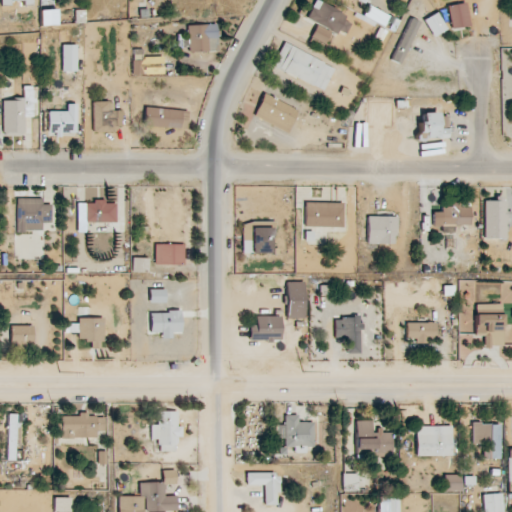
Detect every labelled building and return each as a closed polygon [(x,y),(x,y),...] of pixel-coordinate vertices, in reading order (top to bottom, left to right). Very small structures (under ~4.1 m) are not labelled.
[(302,18),(342,38),(350,21),(316,4),(313,11),(307,8),(302,18)] [(449,29),(468,27),(464,4),(446,6),(449,29)] [(387,16),(366,6),(361,17),(382,27),(387,16)] [(422,20),(431,38),(444,31),(435,13),(422,20)] [(417,23),(408,18),(389,61),(398,65),(417,23)] [(185,26),(186,52),(215,52),(214,25),(185,26)] [(309,38),(323,45),(328,33),(313,27),(309,38)] [(74,45),(60,45),(60,72),(74,72),(74,45)] [(332,66),(279,45),(270,69),(322,90),(332,66)] [(0,100),(1,134),(22,133),(22,117),(32,117),(32,87),(21,87),(21,100),(0,100)] [(296,109),(261,95),(252,117),(286,132),(296,109)] [(119,111),(111,112),(111,102),(90,103),(90,133),(111,133),(111,127),(119,127),(119,111)] [(74,105),(65,104),(64,113),(46,112),(45,134),(73,135),(74,105)] [(183,130),(185,112),(143,107),(141,125),(183,130)] [(445,137),(445,117),(436,117),(436,113),(419,113),(420,122),(416,122),(416,138),(445,137)] [(40,232),(40,223),(48,224),(49,205),(40,205),(40,199),(14,199),(14,231),(40,232)] [(482,240),(503,240),(503,200),(482,200),(482,240)] [(114,223),(114,203),(74,203),(75,224),(114,223)] [(341,204),(302,203),(302,227),(340,228),(341,204)] [(430,227),(468,226),(467,203),(448,203),(449,207),(439,208),(439,212),(430,213),(430,227)] [(393,217),(364,217),(364,245),(394,244),(393,217)] [(240,240),(248,240),(248,244),(240,244),(240,254),(269,253),(268,236),(273,236),(273,222),(240,223),(240,240)] [(181,265),(181,245),(152,245),(152,265),(181,265)] [(146,259),(130,258),(129,272),(146,273),(146,259)] [(301,282),(283,283),(284,319),(302,319),(301,282)] [(500,347),(501,305),(473,305),(472,336),(481,337),(481,347),(500,347)] [(147,333),(179,333),(178,312),(147,313),(147,333)] [(278,317),(252,317),(252,325),(246,326),(247,341),(278,340),(278,317)] [(331,319),(332,343),(358,342),(357,318),(331,319)] [(75,319),(76,324),(66,325),(66,333),(76,333),(76,342),(101,342),(100,319),(75,319)] [(404,339),(412,338),(413,344),(425,344),(425,340),(434,340),(434,323),(403,323),(404,339)] [(30,327),(8,327),(8,347),(31,347),(30,327)] [(175,412),(155,412),(155,425),(148,425),(148,440),(156,440),(156,452),(174,452),(174,438),(181,438),(181,427),(175,428),(175,412)] [(4,461),(13,462),(15,415),(5,415),(4,461)] [(94,439),(94,432),(103,432),(102,417),(86,418),(86,415),(58,416),(58,439),(94,439)] [(311,448),(312,423),(296,423),(296,416),(282,415),(282,426),(275,426),(274,438),(283,438),(282,447),(292,448),(291,453),(304,454),(304,447),(311,448)] [(353,421),(354,455),(389,454),(389,431),(371,431),(371,421),(353,421)] [(498,425),(469,424),(469,445),(482,445),(481,460),(497,460),(498,425)] [(414,427),(414,457),(449,456),(449,426),(414,427)] [(174,511),(174,496),(162,497),(162,485),(173,485),(173,471),(160,472),(160,483),(137,483),(137,504),(134,504),(133,511),(127,511),(127,506),(116,506),(115,511),(144,511),(174,511)] [(244,474),(244,485),(261,485),(262,506),(274,506),(274,494),(277,494),(277,474),(244,474)] [(340,475),(340,492),(356,492),(355,474),(340,475)] [(458,492),(459,476),(442,475),(441,492),(458,492)] [(499,511),(499,494),(480,495),(480,511),(499,511)] [(397,511),(397,496),(386,496),(386,511),(397,511)] [(68,499),(51,499),(51,511),(68,511),(68,499)]
